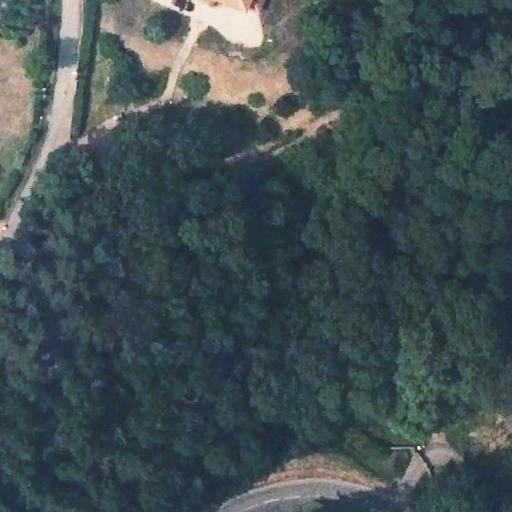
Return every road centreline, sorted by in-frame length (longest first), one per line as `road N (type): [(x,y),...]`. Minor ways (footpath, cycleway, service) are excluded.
road 1 (residential): [(0,272),(71,114),(74,0)]
road 2 (tertiary): [(240,511),(265,497),(338,495),(368,511)]
